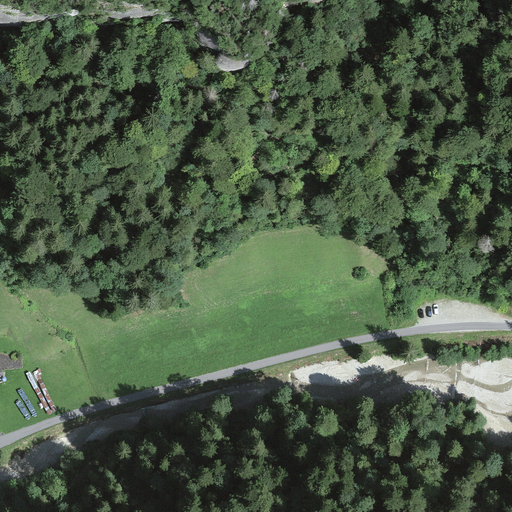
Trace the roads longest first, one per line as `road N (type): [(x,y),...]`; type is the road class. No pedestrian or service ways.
road 1 (tertiary): [(511,326),(427,329),(285,357),(0,443)]
road 2 (track): [(221,98),(193,88),(31,83),(0,59)]
